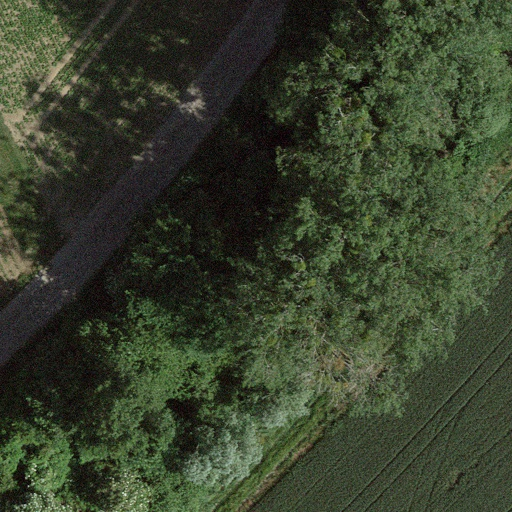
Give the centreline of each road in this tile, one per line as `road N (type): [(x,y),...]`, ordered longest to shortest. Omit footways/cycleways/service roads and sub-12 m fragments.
road 1 (track): [(511,160),(378,336),(199,511)]
road 2 (track): [(281,0),(100,231),(0,343)]
